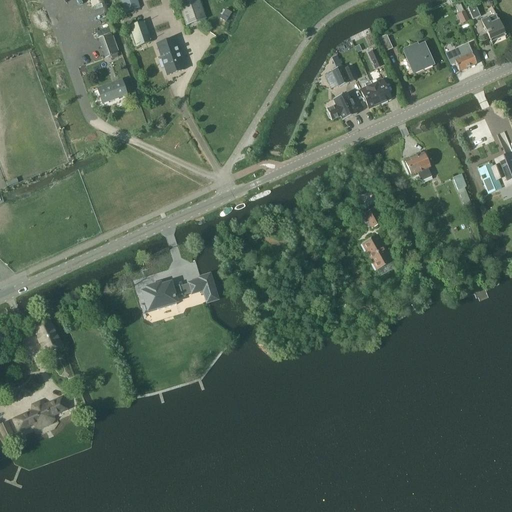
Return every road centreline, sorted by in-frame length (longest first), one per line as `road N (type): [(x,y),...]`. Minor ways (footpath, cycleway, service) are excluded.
road 1 (secondary): [(229,195),(511,67)]
road 2 (secondary): [(0,298),(229,195)]
road 3 (unclassified): [(229,195),(227,169),(264,104),(316,29),(361,0)]
